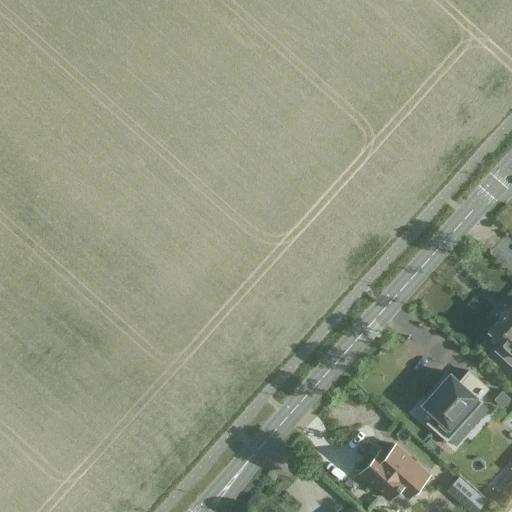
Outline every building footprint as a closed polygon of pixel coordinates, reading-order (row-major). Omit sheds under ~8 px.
[(511,302),(489,328),(503,341),(496,349),(511,363),(511,302)] [(470,366),(462,374),(481,393),(489,385),(470,366)] [(452,372),(413,418),(444,443),(482,397),(452,372)] [(500,402),(509,393),(501,386),(492,395),(500,402)] [(385,454),(380,449),(361,471),(389,497),(390,495),(388,493),(397,484),(408,494),(409,493),(407,491),(424,472),(427,474),(428,473),(395,444),(385,454)] [(511,455),(489,481),(501,492),(511,480),(511,455)] [(445,488),(471,511),(485,497),(459,474),(445,488)]
